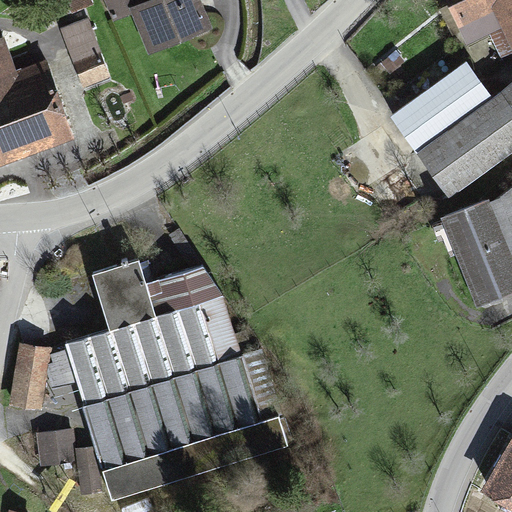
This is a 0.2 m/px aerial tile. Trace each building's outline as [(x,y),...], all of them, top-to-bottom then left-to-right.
[(138,0),(97,0),(105,17),(139,2),(138,0)] [(192,0),(154,0),(129,11),(149,57),(206,32),(192,0)] [(511,0),(437,0),(455,42),(495,25),(504,48),(511,45),(511,0)] [(90,30),(67,36),(82,91),(105,84),(90,30)] [(0,169),(73,144),(47,66),(14,78),(3,46),(0,47),(0,169)] [(457,66),(384,117),(439,196),(511,144),(511,90),(487,108),(457,66)] [(511,205),(506,192),(436,222),(473,308),(511,291),(511,274),(511,273),(511,272),(511,205)] [(102,332),(58,346),(103,494),(281,440),(255,353),(234,359),(216,298),(194,267),(141,283),(135,262),(86,277),(102,332)] [(48,354),(19,349),(9,408),(37,413),(48,354)] [(72,431),(36,433),(37,464),(72,463),(74,493),(95,492),(83,448),(73,448),(72,431)] [(511,442),(508,440),(480,494),(511,510),(511,442)]
